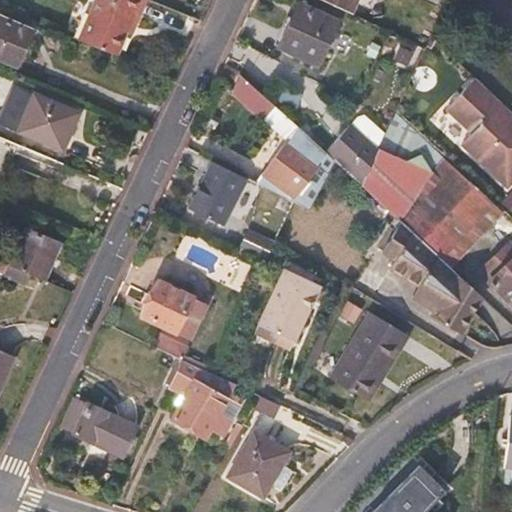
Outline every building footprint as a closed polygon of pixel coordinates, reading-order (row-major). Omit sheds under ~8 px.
[(133,28),(145,0),(94,0),(76,40),(113,55),(127,26),(133,28)] [(357,0),(324,0),(352,13),(357,0)] [(338,21),(299,3),(278,48),(316,66),(338,21)] [(31,32),(0,18),(0,58),(17,65),(31,32)] [(442,49),(429,37),(425,46),(419,60),(434,67),(442,49)] [(288,143),(300,128),(272,102),(238,75),(231,92),(288,143)] [(511,113),(475,79),(447,110),(472,134),(463,144),(510,187),(511,184),(511,113)] [(76,113),(33,96),(18,133),(61,149),(76,113)] [(361,185),(378,149),(350,125),(325,152),(334,161),(361,185)] [(308,210),(334,161),(325,152),(300,128),(288,143),(256,184),(293,203),(308,210)] [(378,149),(361,185),(400,222),(450,267),(502,212),(443,158),(429,174),(378,149)] [(212,163),(209,170),(226,178),(222,186),(236,192),(243,178),(212,163)] [(85,190),(91,176),(68,166),(62,181),(85,190)] [(206,219),(210,211),(223,217),(236,192),(222,186),(226,178),(209,170),(189,211),(206,219)] [(223,217),(210,211),(206,219),(220,225),(223,217)] [(458,334),(482,297),(456,273),(450,267),(400,222),(382,252),(394,260),(389,268),(418,286),(411,297),(434,311),(430,317),(458,334)] [(44,281),(60,242),(26,229),(10,267),(44,281)] [(266,262),(274,243),(249,231),(240,250),(266,262)] [(511,246),(507,241),(480,269),(489,277),(487,279),(511,303),(511,246)] [(292,343),(318,288),(283,271),(257,327),(277,336),(292,343)] [(142,317),(186,338),(205,303),(159,281),(142,317)] [(328,378),(366,402),(378,382),(376,381),(381,373),(383,375),(407,336),(369,312),(328,378)] [(272,345),(277,336),(257,327),(252,336),(272,345)] [(160,336),(153,349),(180,362),(187,348),(160,336)] [(0,387),(13,360),(0,354),(0,387)] [(212,377),(180,362),(167,389),(183,398),(171,420),(203,439),(210,429),(220,435),(229,421),(218,414),(233,387),(212,377)] [(73,398),(58,428),(120,456),(135,427),(73,398)] [(252,432),(226,478),(262,499),(289,453),(252,432)] [(429,511),(426,507),(440,494),(419,471),(373,511),(429,511)]
